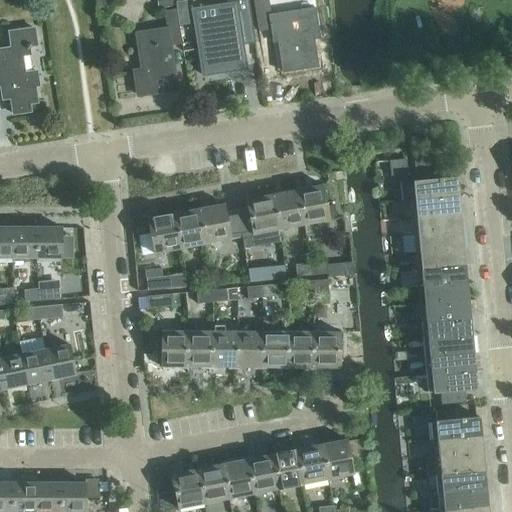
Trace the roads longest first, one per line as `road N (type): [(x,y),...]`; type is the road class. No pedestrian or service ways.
road 1 (residential): [(104,154),(471,93)]
road 2 (residential): [(511,428),(471,93)]
road 3 (residential): [(132,459),(104,154)]
road 4 (residential): [(132,459),(336,416)]
road 5 (residential): [(0,458),(132,459)]
